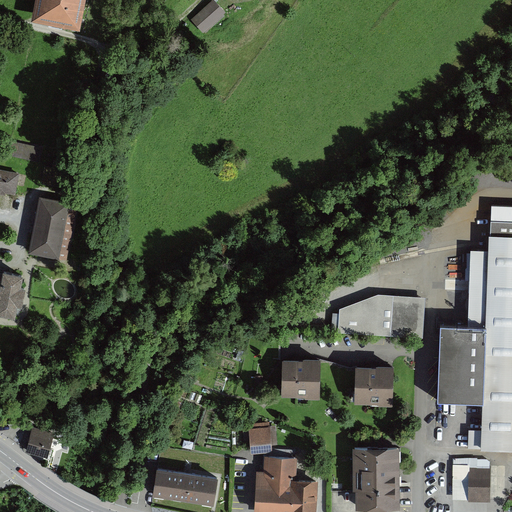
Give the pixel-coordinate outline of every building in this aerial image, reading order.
[(83,0),(37,0),(34,21),(78,29),(83,0)] [(225,16),(213,2),(192,21),(204,35),(225,16)] [(123,68),(109,65),(104,88),(118,91),(123,68)] [(1,152),(40,161),(43,146),(4,138),(1,152)] [(53,166),(45,164),(42,182),(62,186),(67,161),(54,159),(53,166)] [(12,172),(0,169),(0,191),(8,193),(12,172)] [(77,207),(40,199),(29,252),(65,260),(77,207)] [(511,206),(491,206),(489,250),(470,249),(467,326),(442,325),(439,401),(482,403),(480,451),(511,452),(511,206)] [(469,268),(454,268),(454,289),(458,289),(458,268),(469,268)] [(4,272),(2,282),(0,293),(0,315),(15,319),(23,276),(4,272)] [(378,295),(339,310),(337,332),(423,339),(425,299),(378,295)] [(319,363),(284,362),(283,395),(318,396),(319,363)] [(396,368),(356,367),(356,403),(395,403),(396,368)] [(269,422),(249,424),(251,451),(271,450),(269,422)] [(58,433),(33,427),(26,452),(51,459),(58,433)] [(401,448),(357,449),(358,509),(402,508),(401,448)] [(265,471),(257,471),(254,511),(315,511),(318,481),(296,479),(297,459),(266,457),(265,471)] [(502,460),(454,459),(452,500),(500,502),(502,460)] [(218,479),(156,469),(152,495),(214,506),(218,479)]
